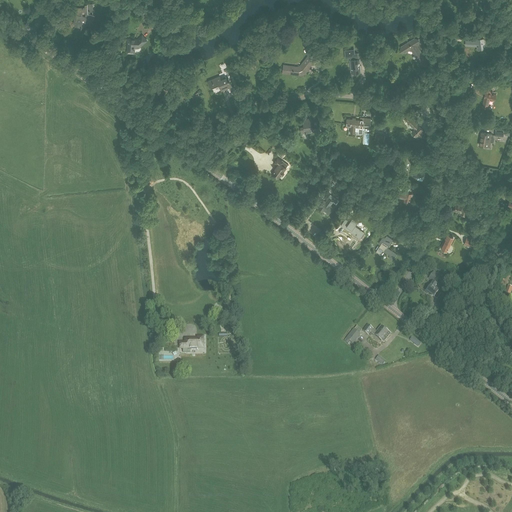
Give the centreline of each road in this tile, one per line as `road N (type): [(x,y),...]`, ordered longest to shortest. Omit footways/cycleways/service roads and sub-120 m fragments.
road 1 (unclassified): [(209,169),(246,126),(290,99),(453,97)]
road 2 (primary): [(389,307),(209,169)]
road 3 (primary): [(209,169),(28,37)]
road 4 (unclassified): [(389,307),(434,221),(453,97)]
road 5 (primary): [(511,403),(389,307)]
road 6 (unknown): [(511,450),(445,458),(391,511)]
road 7 (unknown): [(124,511),(0,473)]
